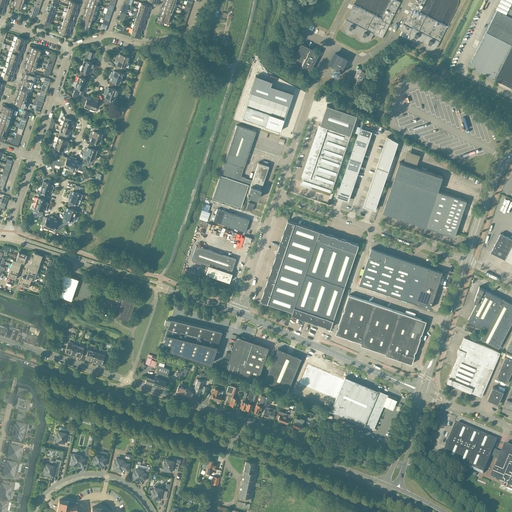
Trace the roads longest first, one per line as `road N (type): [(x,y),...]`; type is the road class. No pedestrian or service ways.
road 1 (residential): [(379,457),(308,447),(0,338)]
road 2 (secondary): [(304,459),(0,356)]
road 3 (tertiary): [(237,312),(7,237)]
road 4 (unclassified): [(466,259),(278,199)]
road 5 (tertiary): [(417,389),(237,312)]
road 6 (residential): [(154,511),(133,487),(97,474),(60,483),(33,511)]
road 7 (unclassified): [(278,199),(315,79)]
road 8 (unclassified): [(237,312),(278,199)]
road 9 (residential): [(107,35),(141,44),(183,36),(203,0)]
